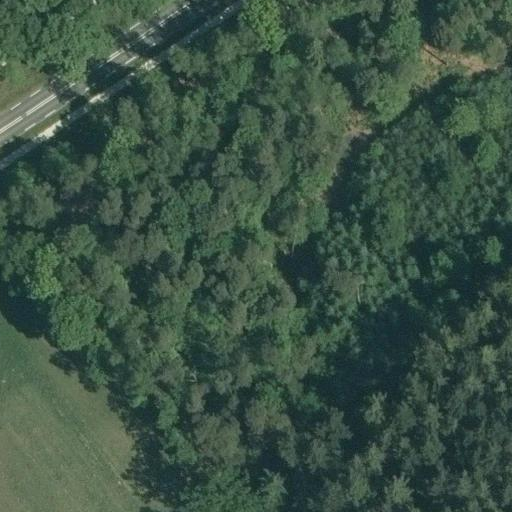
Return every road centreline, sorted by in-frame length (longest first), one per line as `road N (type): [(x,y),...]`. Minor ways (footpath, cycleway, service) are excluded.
road 1 (track): [(511,272),(303,432),(233,471),(0,214)]
road 2 (primary): [(0,129),(195,0)]
